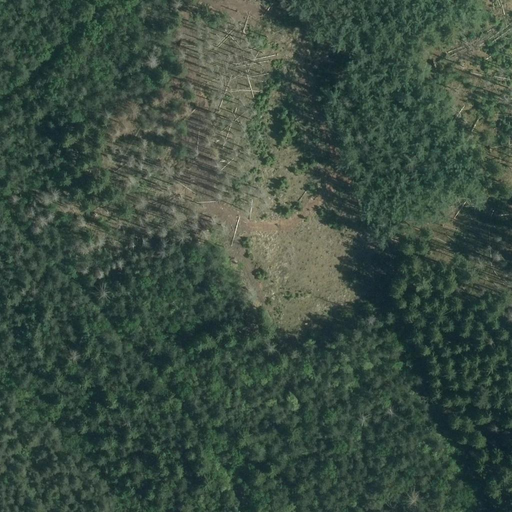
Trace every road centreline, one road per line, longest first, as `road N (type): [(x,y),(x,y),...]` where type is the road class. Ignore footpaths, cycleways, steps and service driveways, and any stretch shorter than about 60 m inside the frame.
road 1 (track): [(246,511),(162,378),(116,321),(20,229),(0,197)]
road 2 (track): [(110,0),(0,98)]
